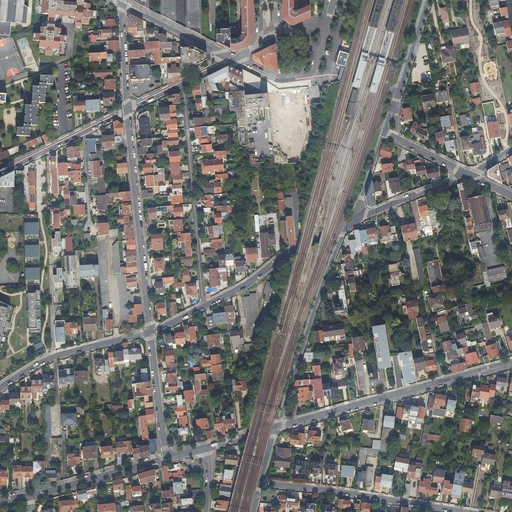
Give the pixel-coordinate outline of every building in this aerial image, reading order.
[(0,0),(0,34),(10,36),(11,23),(27,24),(29,8),(24,5),(24,0),(0,0)] [(40,0),(40,6),(43,7),(43,13),(49,14),(49,21),(41,27),(40,33),(33,33),(32,40),(40,40),(39,47),(45,48),(45,54),(52,55),(58,55),(60,42),(66,43),(67,36),(60,35),(61,28),(54,28),(55,21),(62,15),(68,16),(68,19),(73,19),(75,20),(74,30),(81,31),(81,24),(88,24),(88,17),(95,17),(96,11),(89,10),(89,3),(87,0),(77,0),(75,2),(65,1),(65,0),(40,0)] [(132,0),(132,1),(149,9),(148,0),(160,0),(161,15),(174,22),(173,0),(185,0),(186,28),(187,28),(200,34),(198,0),(132,0)] [(228,0),(207,0),(209,25),(217,24),(229,24),(229,10),(229,3),(228,0)] [(230,49),(230,50),(237,50),(246,46),(252,37),(252,15),(251,0),(241,0),(242,7),(241,7),(241,8),(241,33),(239,38),(235,39),(234,39),(235,37),(235,27),(233,27),(232,10),(229,10),(229,24),(230,46),(230,49)] [(309,0),(282,0),(282,18),(292,25),(311,17),(309,0)] [(376,0),(369,27),(377,29),(385,0),(376,0)] [(404,0),(395,0),(386,32),(394,34),(404,0)] [(499,6),(497,0),(488,0),(489,2),(490,2),(491,8),(499,6)] [(497,0),(499,6),(499,9),(501,16),(508,15),(504,0),(497,0)] [(442,18),(443,23),(449,22),(446,7),(440,8),(441,14),(442,18)] [(127,16),(128,30),(131,30),(132,31),(136,31),(136,32),(138,32),(141,32),(141,31),(143,31),(142,20),(130,14),(127,16)] [(159,42),(148,42),(148,34),(149,34),(149,31),(147,31),(147,29),(145,29),(146,28),(145,22),(142,20),(143,31),(143,34),(143,39),(144,42),(144,45),(144,50),(153,50),(159,49),(159,48),(159,42)] [(502,23),(502,22),(493,24),(494,30),(495,30),(496,36),(505,34),(503,29),(502,23)] [(225,46),(230,46),(229,24),(217,24),(217,43),(225,42),(225,46)] [(460,31),(459,31),(461,43),(470,42),(467,28),(460,29),(460,31)] [(108,36),(108,29),(103,30),(101,30),(101,36),(100,36),(100,38),(104,38),(104,37),(108,36)] [(88,31),(88,42),(96,41),(96,35),(91,35),(90,31),(88,31)] [(461,43),(459,31),(451,32),(451,34),(453,45),(461,43)] [(159,42),(159,48),(170,47),(170,49),(176,49),(176,40),(166,41),(166,33),(158,34),(159,42)] [(105,52),(107,52),(108,52),(119,51),(118,40),(116,40),(107,41),(107,45),(104,45),(105,52)] [(129,43),(129,50),(144,50),(144,45),(144,42),(129,43)] [(277,73),(275,44),(268,47),(253,54),(252,61),(277,73)] [(180,47),(180,57),(181,62),(181,72),(207,59),(207,53),(194,46),(180,47)] [(456,61),(453,46),(444,48),(446,63),(456,61)] [(144,50),(129,50),(130,65),(147,64),(147,61),(143,61),(143,60),(133,60),(132,58),(139,58),(139,57),(144,57),(144,53),(144,50)] [(345,66),(349,53),(339,51),(337,58),(336,60),(335,63),(338,64),(342,66),(345,66)] [(100,52),(90,53),(90,55),(90,60),(101,60),(106,59),(107,62),(113,62),(112,53),(107,53),(107,52),(105,52),(102,52),(100,52)] [(368,58),(369,55),(361,53),(354,76),(354,79),(351,87),(359,89),(362,79),(365,68),(368,58)] [(369,93),(376,95),(379,83),(386,60),(379,58),(378,60),(375,69),(372,81),(369,93)] [(485,59),(486,66),(497,65),(496,58),(485,59)] [(147,64),(130,65),(131,79),(137,79),(137,78),(142,77),(142,79),(149,78),(149,73),(149,64),(147,64)] [(167,69),(167,84),(180,78),(179,68),(175,68),(175,65),(171,65),(171,69),(167,69)] [(228,65),(207,76),(208,80),(211,87),(212,89),(219,90),(215,83),(219,81),(220,82),(222,81),(222,80),(225,78),(225,77),(227,76),(229,75),(228,65)] [(242,72),(228,65),(229,75),(229,77),(243,85),(242,72)] [(269,106),(268,98),(267,93),(258,88),(260,78),(242,69),(242,72),(243,85),(243,90),(246,125),(257,124),(256,120),(266,119),(265,107),(269,106)] [(102,78),(104,78),(110,78),(110,75),(112,75),(112,70),(95,71),(96,77),(101,77),(102,78)] [(499,71),(492,72),(495,86),(502,84),(499,71)] [(37,86),(31,86),(31,104),(28,104),(25,104),(24,113),(25,113),(25,116),(24,116),(23,127),(17,127),(17,135),(30,136),(30,129),(31,129),(31,125),(32,125),(36,125),(38,116),(35,116),(35,114),(36,114),(37,102),(45,103),(44,84),(45,84),(51,84),(51,76),(38,75),(37,86)] [(110,79),(104,80),(104,86),(103,86),(104,89),(115,89),(115,85),(114,85),(113,79),(110,79)] [(480,92),(478,82),(470,84),(471,93),(480,92)] [(194,98),(195,98),(201,98),(200,85),(192,85),(194,98)] [(243,90),(230,92),(232,110),(237,110),(239,125),(246,125),(243,90)] [(436,93),(437,103),(448,101),(446,91),(436,93)] [(114,93),(102,93),(103,105),(110,105),(110,104),(112,103),(112,102),(115,102),(114,93)] [(168,96),(169,101),(172,100),(173,104),(180,103),(179,94),(172,95),(168,96)] [(421,97),(423,108),(434,106),(432,95),(421,97)] [(473,106),(481,105),(480,97),(471,99),(473,106)] [(85,100),(85,101),(85,109),(85,110),(91,110),(91,111),(99,110),(99,100),(85,100)] [(85,101),(72,102),(73,110),(85,109),(85,101)] [(352,103),(349,102),(345,115),(350,116),(354,103),(352,103)] [(203,117),(211,116),(228,114),(227,104),(206,106),(202,107),(202,108),(203,117)] [(412,119),(410,107),(405,108),(406,109),(403,109),(404,116),(405,120),(412,119)] [(160,120),(166,119),(170,119),(169,108),(159,110),(160,120)] [(146,111),(140,114),(138,117),(140,134),(150,133),(148,111),(146,111)] [(194,118),(195,127),(203,126),(205,126),(204,121),(211,120),(211,116),(203,117),(194,118)] [(451,116),(440,118),(442,127),(453,125),(451,116)] [(166,119),(167,130),(168,130),(177,129),(176,119),(170,119),(166,119)] [(116,120),(113,122),(114,133),(115,133),(117,132),(117,135),(122,134),(122,132),(123,132),(122,123),(116,120)] [(489,138),(500,136),(499,130),(498,125),(497,121),(486,124),(489,138)] [(416,134),(420,127),(418,125),(419,124),(414,122),(413,124),(412,126),(410,129),(413,130),(412,134),(416,136),(416,134)] [(426,122),(420,124),(420,127),(416,134),(421,136),(420,138),(430,143),(427,128),(423,129),(423,127),(427,126),(426,122)] [(203,126),(195,127),(196,137),(199,136),(204,136),(203,126)] [(445,142),(442,127),(438,127),(440,133),(435,134),(437,144),(445,142)] [(488,136),(486,129),(479,131),(479,127),(477,127),(478,133),(481,149),(486,148),(484,137),(488,136)] [(177,129),(168,130),(169,137),(177,136),(177,129)] [(278,135),(281,152),(293,150),(290,133),(278,135)] [(473,155),(482,153),(481,149),(478,133),(473,134),(474,138),(470,138),(473,153),(473,155)] [(102,135),(102,138),(103,152),(109,152),(109,148),(115,148),(115,143),(114,136),(114,135),(114,134),(102,135)] [(226,142),(228,142),(227,134),(218,135),(219,143),(226,142)] [(212,135),(204,136),(199,136),(200,145),(201,145),(208,144),(213,143),(212,135)] [(460,137),(462,150),(469,149),(469,153),(473,153),(470,138),(469,135),(460,137)] [(22,143),(23,145),(27,144),(28,147),(34,144),(35,145),(37,144),(38,143),(42,141),(40,138),(39,136),(22,143)] [(166,140),(161,141),(162,145),(162,147),(166,147),(166,143),(169,143),(169,145),(178,144),(178,136),(177,136),(169,137),(168,137),(168,140),(166,141),(166,140)] [(91,155),(91,161),(99,161),(104,160),(103,152),(102,138),(99,139),(98,138),(96,138),(95,139),(96,154),(91,155)] [(141,147),(151,146),(150,138),(141,139),(141,143),(141,147)] [(445,142),(446,151),(458,149),(456,140),(445,142)] [(211,144),(208,144),(201,145),(202,150),(198,151),(198,153),(211,151),(211,150),(211,144)] [(377,161),(383,161),(384,158),(389,159),(393,148),(383,145),(380,154),(381,154),(382,154),(382,157),(380,156),(379,156),(377,161)] [(0,152),(0,159),(5,158),(5,157),(9,155),(17,151),(15,146),(0,152)] [(151,147),(151,146),(141,147),(140,147),(137,147),(138,155),(147,154),(147,148),(151,147)] [(67,158),(67,163),(77,163),(76,157),(79,157),(79,147),(69,147),(69,154),(69,157),(67,158)] [(225,155),(225,150),(215,151),(214,151),(214,156),(216,155),(216,159),(207,160),(207,159),(202,159),(202,163),(202,166),(222,164),(222,155),(225,155)] [(180,161),(179,151),(169,152),(170,162),(180,161)] [(154,153),(147,154),(147,156),(147,158),(146,158),(145,160),(145,161),(146,162),(146,163),(155,162),(155,157),(154,157),(154,153)] [(58,193),(56,156),(51,156),(51,160),(49,160),(49,164),(51,164),(51,173),(53,173),(53,186),(53,189),(52,189),(52,193),(58,193)] [(425,170),(423,158),(419,156),(419,159),(420,166),(415,168),(416,173),(416,176),(426,174),(425,170)] [(411,174),(416,173),(415,168),(414,163),(413,161),(413,160),(406,161),(406,162),(402,163),(404,170),(411,169),(411,174)] [(92,177),(97,177),(100,177),(100,166),(99,161),(91,161),(91,165),(92,165),(94,165),(94,173),(93,173),(91,173),(92,177)] [(179,173),(181,172),(181,165),(179,165),(179,162),(169,163),(169,165),(170,165),(171,173),(179,173)] [(61,175),(68,175),(68,171),(67,167),(67,163),(58,163),(59,175),(61,175)] [(72,171),(80,170),(80,167),(82,167),(82,163),(77,163),(67,163),(67,167),(70,167),(70,168),(72,168),(72,171)] [(116,164),(117,173),(127,172),(126,163),(117,164),(116,164)] [(143,164),(143,172),(151,171),(150,163),(143,164)] [(384,172),(393,170),(391,163),(382,165),(383,172),(384,172)] [(510,170),(510,169),(509,165),(508,163),(498,165),(499,172),(506,171),(510,170)] [(223,174),(222,164),(202,166),(203,169),(203,173),(208,173),(208,171),(217,170),(218,174),(216,175),(216,179),(221,179),(227,178),(227,173),(223,174)] [(488,176),(502,183),(501,179),(499,172),(498,165),(497,164),(487,170),(488,176)] [(429,169),(425,170),(426,174),(427,178),(434,177),(434,176),(439,176),(438,172),(432,169),(432,168),(431,169),(429,169)] [(14,186),(15,170),(12,172),(0,177),(0,186),(12,186),(14,186)] [(71,177),(71,182),(75,182),(80,182),(80,171),(69,172),(69,177),(71,177)] [(173,184),(182,183),(181,175),(179,176),(179,173),(171,173),(171,176),(173,176),(173,184)] [(156,181),(165,180),(164,174),(159,174),(152,175),(145,176),(146,187),(154,186),(153,181),(156,181)] [(400,191),(399,181),(398,177),(389,179),(390,183),(389,183),(390,187),(391,187),(392,192),(400,191)] [(97,179),(99,195),(106,194),(105,186),(105,178),(97,179)] [(216,179),(211,180),(210,180),(210,182),(204,183),(205,193),(221,192),(220,182),(217,182),(216,179)] [(64,220),(64,216),(70,216),(70,205),(69,192),(69,188),(68,180),(65,180),(65,187),(63,187),(63,189),(64,189),(65,199),(64,199),(65,204),(63,204),(64,207),(65,207),(65,211),(64,212),(59,212),(59,220),(64,220)] [(372,181),(371,180),(366,195),(367,205),(371,207),(376,205),(373,192),(374,192),(372,181)] [(372,181),(374,192),(382,190),(381,185),(380,183),(382,183),(382,181),(376,182),(376,180),(372,181)] [(465,198),(462,183),(457,184),(458,190),(460,190),(461,199),(465,198)] [(169,192),(170,195),(171,195),(182,194),(181,184),(172,185),(172,192),(169,192)] [(142,198),(153,197),(152,192),(152,189),(141,190),(142,198)] [(106,194),(107,205),(113,204),(112,200),(111,200),(111,198),(119,197),(123,197),(123,201),(130,200),(129,191),(125,192),(119,192),(112,193),(106,194)] [(182,202),(182,194),(171,195),(172,204),(177,203),(177,204),(180,203),(180,202),(182,202)] [(213,200),(212,194),(204,195),(205,205),(213,204),(214,204),(216,204),(216,201),(217,201),(217,199),(213,200)] [(469,198),(466,198),(466,199),(469,198),(470,203),(469,204),(470,204),(471,209),(470,209),(470,210),(471,210),(472,214),(471,214),(471,215),(473,215),(474,220),(472,220),(473,221),(474,221),(475,225),(474,225),(475,231),(491,227),(490,222),(489,222),(488,217),(489,217),(489,216),(488,216),(487,212),(488,212),(488,211),(487,211),(486,206),(487,206),(486,205),(485,205),(484,201),(485,201),(485,200),(484,200),(483,195),(486,194),(483,194),(482,194),(478,195),(478,194),(477,195),(477,196),(474,196),(474,195),(473,196),(473,197),(469,197),(469,198)] [(98,210),(105,209),(107,209),(107,205),(104,205),(104,195),(97,196),(98,210)] [(289,245),(295,243),(292,216),(293,216),(291,196),(284,197),(286,216),(289,245)] [(120,211),(120,216),(130,215),(129,208),(131,208),(130,202),(122,203),(123,211),(120,211)] [(84,214),(84,204),(76,205),(74,205),(74,215),(78,215),(78,216),(81,216),(80,214),(84,214)] [(183,215),(182,204),(167,206),(168,210),(174,210),(174,216),(175,216),(175,219),(180,219),(180,215),(183,215)] [(221,213),(230,212),(230,207),(231,207),(231,204),(217,205),(217,206),(214,206),(214,211),(217,210),(217,211),(221,210),(221,213)] [(167,206),(167,205),(155,206),(155,208),(148,209),(149,218),(151,217),(156,217),(156,218),(160,218),(160,216),(162,216),(161,213),(168,212),(168,210),(167,206)] [(418,207),(420,217),(422,216),(423,221),(424,225),(431,223),(428,209),(427,205),(418,207)] [(53,228),(60,228),(59,220),(59,212),(59,207),(52,207),(52,212),(54,212),(54,224),(53,224),(53,228)] [(431,223),(432,230),(437,229),(438,228),(436,226),(438,222),(437,214),(433,211),(434,209),(433,207),(428,209),(431,223)] [(497,211),(499,220),(505,218),(507,227),(511,226),(508,209),(497,211)] [(215,225),(217,225),(220,225),(222,225),(222,221),(221,213),(221,210),(217,211),(217,210),(214,211),(215,222),(215,225)] [(221,213),(222,221),(231,219),(230,212),(221,213)] [(124,221),(125,228),(133,227),(132,221),(130,221),(129,220),(128,216),(117,217),(118,223),(123,222),(123,221),(124,221)] [(175,219),(169,220),(169,225),(173,225),(174,225),(174,228),(175,231),(183,230),(181,219),(180,219),(175,219)] [(39,222),(24,222),(25,235),(39,235),(39,222)] [(414,224),(401,226),(403,240),(408,239),(408,240),(409,240),(409,239),(417,238),(414,224)] [(221,236),(223,236),(223,233),(218,233),(217,225),(215,225),(208,226),(209,237),(211,237),(218,236),(221,236)] [(381,239),(381,242),(392,240),(389,227),(389,225),(380,227),(381,231),(382,239),(381,239)] [(398,241),(396,226),(389,227),(392,240),(392,242),(398,241)] [(125,228),(126,240),(134,239),(133,227),(125,228)] [(375,228),(366,230),(367,239),(368,243),(368,245),(378,243),(375,228)] [(359,231),(359,229),(354,230),(355,239),(348,240),(350,248),(351,255),(356,254),(355,246),(361,245),(361,244),(359,231)] [(367,239),(366,230),(359,231),(361,244),(368,243),(367,239)] [(56,251),(61,251),(60,231),(55,232),(56,235),(55,235),(55,238),(52,239),(53,247),(56,247),(56,251)] [(182,241),(190,240),(190,233),(184,233),(184,234),(181,235),(181,237),(179,237),(179,241),(182,241)] [(159,247),(159,249),(163,249),(161,234),(151,235),(153,249),(157,248),(157,247),(159,247)] [(97,236),(97,237),(99,264),(99,275),(102,309),(109,308),(104,235),(97,236)] [(221,246),(221,236),(218,236),(211,237),(212,247),(221,246)] [(267,239),(267,238),(266,238),(261,239),(261,242),(262,256),(270,255),(269,244),(268,239),(267,239)] [(134,239),(126,240),(127,245),(126,245),(126,247),(127,247),(127,249),(127,251),(135,250),(134,239)] [(191,246),(190,240),(182,241),(184,256),(192,255),(191,251),(192,250),(192,246),(191,246)] [(480,261),(485,284),(485,286),(490,285),(489,281),(506,277),(504,265),(486,269),(480,240),(475,241),(476,244),(478,253),(479,257),(480,261)] [(119,251),(118,241),(114,244),(114,246),(112,246),(115,273),(118,273),(122,326),(129,325),(129,322),(129,315),(128,305),(127,294),(127,291),(126,290),(125,278),(125,275),(125,273),(121,274),(121,273),(120,267),(120,263),(119,251)] [(39,244),(25,245),(25,258),(39,257),(39,244)] [(251,260),(258,259),(257,247),(245,248),(246,261),(251,261),(251,260)] [(345,249),(345,250),(347,250),(347,251),(345,252),(342,252),(343,257),(345,257),(345,263),(352,262),(351,255),(350,248),(345,249)] [(418,279),(425,278),(419,248),(413,249),(418,279)] [(233,265),(232,254),(231,254),(231,249),(224,250),(225,252),(225,255),(226,266),(233,265)] [(127,251),(126,251),(126,257),(127,262),(136,261),(135,250),(127,251)] [(226,266),(225,255),(218,255),(218,253),(215,253),(211,253),(212,257),(218,257),(218,264),(219,264),(219,267),(226,266)] [(66,271),(66,282),(67,288),(77,287),(75,255),(65,256),(66,271)] [(86,256),(79,257),(79,264),(89,264),(89,261),(87,261),(86,256)] [(182,264),(192,264),(191,256),(181,257),(182,264)] [(235,258),(235,261),(236,271),(244,270),(244,260),(241,260),(241,257),(235,258)] [(162,277),(164,277),(162,258),(154,259),(155,271),(156,271),(157,278),(162,277)] [(426,262),(431,287),(444,283),(438,260),(426,262)] [(127,266),(125,266),(125,272),(128,272),(136,271),(135,262),(126,263),(127,266)] [(353,273),(353,271),(352,262),(345,263),(346,269),(345,269),(345,274),(353,273)] [(92,264),(89,264),(79,264),(79,265),(80,277),(93,276),(92,264)] [(398,276),(398,274),(397,273),(400,271),(400,272),(401,271),(400,270),(399,268),(398,266),(398,264),(397,264),(397,265),(396,265),(396,264),(389,265),(392,285),(399,284),(398,276)] [(223,280),(227,280),(226,266),(219,267),(209,268),(211,285),(220,284),(219,277),(222,277),(223,280)] [(39,267),(25,268),(25,280),(40,280),(39,267)] [(58,287),(63,287),(62,268),(57,268),(57,275),(53,275),(53,283),(57,283),(58,287)] [(189,281),(191,281),(191,276),(188,277),(188,268),(182,269),(183,278),(182,278),(182,281),(185,281),(189,281)] [(354,278),(365,276),(364,269),(353,271),(353,273),(354,278)] [(356,290),(354,278),(353,273),(345,274),(346,278),(348,278),(350,291),(356,290)] [(129,274),(125,275),(125,278),(127,278),(128,286),(136,285),(136,277),(129,278),(129,275),(129,274)] [(164,292),(163,283),(162,277),(157,278),(155,278),(156,293),(159,293),(164,292)] [(264,301),(268,302),(273,282),(267,280),(263,294),(266,294),(264,301)] [(343,280),(337,281),(337,286),(340,285),(341,289),(338,289),(340,304),(334,305),(335,314),(341,313),(342,315),(345,314),(348,314),(343,280)] [(186,284),(186,294),(192,293),(192,292),(196,291),(195,283),(186,284)] [(438,291),(445,289),(444,283),(435,286),(432,287),(431,287),(433,295),(429,296),(428,297),(429,302),(431,302),(433,311),(443,308),(438,291)] [(41,330),(40,289),(28,289),(29,330),(41,330)] [(249,293),(250,296),(253,323),(258,323),(257,313),(258,313),(256,292),(249,293)] [(247,335),(254,335),(253,323),(250,296),(243,296),(247,335)] [(8,314),(11,305),(0,299),(0,346),(1,342),(8,314)] [(416,311),(418,311),(415,301),(406,302),(409,318),(417,316),(416,313),(416,311)] [(163,313),(166,313),(165,302),(157,303),(158,313),(163,313)] [(136,314),(142,313),(141,304),(134,304),(135,306),(133,306),(133,308),(132,308),(133,314),(136,314)] [(467,308),(465,304),(458,306),(451,308),(453,313),(455,312),(457,311),(460,322),(463,321),(463,320),(464,320),(464,319),(466,318),(467,319),(467,320),(468,320),(469,320),(470,320),(470,319),(469,317),(467,308)] [(226,321),(227,329),(231,328),(230,322),(234,321),(232,305),(224,306),(224,309),(225,312),(226,321)] [(471,307),(467,308),(469,317),(470,319),(470,320),(471,320),(471,319),(477,317),(475,308),(471,310),(471,308),(472,307),(471,307)] [(214,322),(226,321),(225,312),(224,309),(219,309),(219,312),(213,313),(213,316),(206,316),(207,327),(215,326),(214,322)] [(450,314),(448,309),(438,311),(439,317),(450,314)] [(97,330),(96,318),(90,318),(89,314),(82,314),(83,329),(90,329),(90,330),(97,330)] [(488,318),(491,328),(500,325),(497,315),(488,318)] [(437,318),(441,332),(449,330),(445,316),(437,318)] [(416,318),(418,326),(423,325),(428,324),(427,321),(422,322),(421,317),(416,318)] [(76,318),(64,319),(64,320),(65,323),(66,323),(66,334),(69,334),(72,334),(72,333),(77,333),(76,318)] [(349,323),(349,321),(349,318),(346,318),(341,319),(341,324),(341,325),(334,326),(334,325),(328,326),(328,327),(327,327),(326,323),(322,324),(323,330),(324,340),(324,341),(330,341),(330,336),(339,334),(340,339),(346,338),(343,323),(349,323)] [(112,319),(103,320),(103,329),(113,328),(112,319)] [(56,342),(65,341),(65,323),(64,320),(55,320),(56,342)] [(481,324),(482,327),(486,341),(487,340),(490,340),(485,323),(481,324)] [(376,332),(372,333),(377,362),(381,361),(382,368),(390,367),(383,324),(375,325),(376,332)] [(423,325),(418,326),(421,341),(426,340),(431,339),(430,335),(425,336),(423,325)] [(234,330),(229,331),(232,355),(232,351),(233,351),(233,349),(238,343),(244,342),(242,329),(240,329),(234,330)] [(316,342),(324,340),(323,330),(315,331),(316,342)] [(185,341),(185,339),(184,332),(174,333),(175,334),(176,342),(180,342),(180,343),(182,343),(181,342),(185,341)] [(169,344),(169,348),(176,347),(176,343),(176,342),(175,334),(171,334),(170,333),(164,334),(165,343),(169,343),(169,344)] [(207,334),(208,339),(209,345),(220,343),(219,337),(218,333),(208,334),(207,334)] [(465,341),(463,333),(459,334),(458,334),(456,335),(457,340),(459,340),(462,347),(467,346),(466,342),(465,341)] [(355,350),(365,349),(363,336),(353,338),(355,350)] [(426,340),(421,341),(424,354),(430,353),(434,352),(433,349),(428,350),(426,340)] [(457,349),(455,342),(450,343),(450,340),(442,342),(445,352),(446,352),(455,349),(457,349)] [(487,340),(486,341),(484,341),(485,344),(485,346),(486,346),(489,357),(499,355),(499,354),(499,353),(502,352),(499,340),(495,341),(495,343),(489,345),(487,340)] [(43,344),(41,341),(33,345),(37,352),(38,356),(47,352),(45,347),(43,348),(41,345),(43,344)] [(469,353),(467,346),(462,347),(463,352),(464,355),(465,354),(467,364),(478,361),(475,352),(473,352),(473,350),(469,351),(470,353),(469,353)] [(132,350),(128,350),(129,359),(129,362),(135,361),(135,359),(141,359),(140,349),(137,349),(137,348),(132,349),(132,350)] [(456,353),(455,349),(446,352),(448,359),(457,356),(456,353)] [(124,360),(124,359),(123,350),(116,351),(116,352),(113,353),(114,361),(124,360)] [(165,351),(167,369),(174,368),(173,362),(174,362),(172,350),(165,351)] [(415,370),(413,359),(412,355),(408,355),(407,351),(398,352),(403,378),(402,378),(402,377),(401,378),(402,380),(403,386),(410,384),(410,383),(409,384),(409,382),(413,382),(413,379),(415,379),(414,377),(416,376),(415,370)] [(313,356),(313,353),(312,352),(311,352),(305,352),(301,362),(313,361),(314,361),(313,356)] [(434,352),(430,353),(432,360),(427,361),(426,359),(425,360),(426,368),(427,371),(436,369),(435,366),(433,360),(435,359),(434,352)] [(211,365),(220,364),(219,353),(210,354),(211,360),(206,360),(206,359),(202,360),(203,366),(211,365)] [(425,360),(424,357),(413,359),(415,370),(426,368),(425,360)] [(109,371),(109,366),(109,363),(108,359),(100,360),(100,358),(95,359),(96,371),(99,371),(100,373),(109,373),(109,371)] [(333,363),(335,374),(346,373),(344,358),(336,359),(337,363),(333,363)] [(355,360),(359,392),(366,391),(361,359),(355,360)] [(314,378),(321,378),(319,362),(316,363),(316,360),(314,361),(313,361),(313,363),(312,363),(312,368),(314,368),(315,375),(314,377),(314,378)] [(459,363),(451,365),(453,372),(467,368),(465,361),(459,363)] [(221,371),(220,364),(211,365),(212,369),(212,373),(221,371)] [(67,383),(75,383),(74,370),(70,371),(70,368),(66,369),(66,371),(67,383)] [(167,382),(169,382),(179,381),(178,376),(176,376),(175,368),(174,368),(167,369),(168,377),(166,377),(167,382)] [(58,373),(59,385),(67,384),(67,383),(66,371),(64,372),(64,370),(62,370),(62,372),(58,373)] [(85,374),(84,371),(84,370),(75,371),(76,381),(88,380),(87,374),(85,374)] [(213,380),(222,379),(221,371),(212,373),(213,380)] [(368,374),(370,385),(375,384),(375,382),(378,382),(377,372),(368,374)] [(54,384),(54,375),(47,375),(46,373),(42,373),(42,379),(43,391),(43,392),(45,392),(46,392),(46,391),(47,391),(47,390),(47,389),(47,388),(46,388),(46,386),(48,386),(50,386),(50,384),(54,384)] [(195,385),(200,384),(199,381),(201,379),(206,379),(205,373),(200,373),(194,374),(195,385)] [(132,383),(142,382),(141,375),(131,376),(132,383)] [(496,385),(495,388),(499,389),(500,385),(501,386),(500,387),(502,388),(502,386),(505,386),(507,378),(497,377),(496,385)] [(236,381),(235,378),(231,379),(232,386),(236,385),(237,389),(239,388),(239,390),(246,389),(245,380),(236,381)] [(315,398),(323,397),(323,396),(322,384),(321,378),(314,378),(310,379),(310,383),(311,383),(314,383),(315,398)] [(42,379),(31,380),(31,386),(31,398),(36,398),(36,396),(36,391),(43,391),(42,379)] [(177,386),(183,385),(182,381),(182,380),(179,381),(169,382),(170,390),(177,389),(177,386)] [(151,395),(149,381),(148,381),(142,382),(132,383),(131,383),(132,386),(133,386),(136,385),(136,386),(138,387),(140,387),(140,391),(138,392),(137,393),(137,395),(134,395),(133,395),(133,397),(138,397),(143,396),(147,395),(151,395)] [(330,383),(322,384),(323,396),(331,395),(330,383)] [(475,385),(473,385),(470,401),(474,401),(474,397),(478,397),(481,385),(481,384),(476,383),(475,387),(475,385)] [(196,396),(207,394),(207,389),(202,389),(200,388),(200,384),(195,385),(196,396)] [(481,385),(478,397),(488,399),(489,395),(494,396),(495,388),(496,385),(488,384),(488,386),(481,385)] [(31,386),(20,386),(20,393),(21,398),(31,398),(31,386)] [(308,387),(299,388),(300,399),(309,398),(308,387)] [(185,404),(186,409),(190,408),(189,401),(193,400),(192,389),(185,390),(184,388),(183,388),(184,394),(185,404)] [(15,402),(21,402),(21,398),(20,393),(9,393),(9,400),(9,404),(15,404),(15,402)] [(177,406),(185,404),(184,394),(176,395),(177,406)] [(446,396),(435,394),(434,397),(432,410),(432,411),(431,415),(444,417),(446,410),(443,409),(439,409),(440,405),(443,406),(443,405),(444,405),(445,398),(446,396)] [(148,400),(147,395),(143,396),(145,407),(148,407),(152,406),(152,399),(148,400)] [(448,399),(446,409),(451,410),(450,412),(453,412),(455,406),(454,406),(456,400),(453,400),(448,399)] [(0,408),(9,409),(9,404),(9,400),(2,400),(2,402),(0,402),(0,408)] [(179,416),(187,415),(186,409),(185,404),(177,406),(178,416),(179,416)] [(404,404),(404,405),(403,408),(402,412),(409,413),(411,405),(404,404)] [(418,406),(411,405),(409,413),(409,416),(416,417),(418,406)] [(425,407),(418,406),(416,417),(416,421),(423,422),(425,407)] [(148,407),(145,407),(146,415),(146,423),(154,422),(153,409),(148,410),(148,407)] [(224,428),(223,416),(220,416),(219,410),(216,410),(217,417),(213,417),(215,429),(220,429),(220,435),(225,433),(224,428)] [(225,415),(222,415),(223,416),(224,428),(235,427),(233,412),(231,413),(231,416),(232,418),(224,419),(225,417),(225,415)] [(493,416),(490,415),(489,422),(501,424),(502,424),(503,417),(499,417),(499,413),(493,412),(493,416)] [(76,413),(60,413),(61,425),(76,425),(76,413)] [(180,427),(188,426),(187,415),(179,416),(180,427)] [(395,417),(384,416),(383,426),(393,427),(395,417)] [(208,427),(206,418),(196,419),(197,428),(208,427)] [(471,424),(474,424),(474,421),(461,418),(458,430),(469,432),(471,424)] [(341,422),(339,422),(340,426),(336,427),(338,434),(342,433),(342,431),(351,429),(349,420),(344,421),(343,419),(340,420),(341,422)] [(373,430),(374,420),(363,419),(362,429),(373,430)] [(425,424),(421,446),(426,447),(428,434),(428,432),(430,425),(425,424)] [(178,435),(189,433),(188,426),(180,427),(177,427),(178,435)] [(382,427),(381,441),(380,443),(386,444),(388,428),(382,427)] [(315,432),(309,431),(308,439),(319,440),(320,431),(316,431),(315,432)] [(290,443),(298,444),(303,445),(304,434),(299,434),(298,436),(291,436),(290,443)] [(156,438),(148,439),(149,445),(150,455),(154,454),(157,448),(156,438)] [(373,440),(372,448),(379,449),(380,443),(381,441),(373,440)] [(93,457),(97,457),(96,445),(96,443),(96,441),(85,442),(85,446),(83,446),(83,451),(83,453),(83,458),(87,457),(87,458),(89,459),(92,459),(93,458),(93,457)] [(122,452),(133,451),(132,448),(132,441),(121,442),(122,452)] [(485,442),(480,441),(480,446),(474,445),(472,455),(477,456),(477,453),(483,454),(483,452),(485,442)] [(112,453),(116,453),(116,448),(112,448),(111,445),(100,447),(101,458),(112,457),(112,453)] [(150,455),(149,445),(140,446),(140,445),(138,445),(139,458),(150,455)] [(288,467),(290,448),(278,447),(277,451),(277,455),(276,455),(275,465),(288,467)] [(372,448),(359,447),(358,464),(359,465),(362,465),(364,465),(365,454),(371,454),(371,455),(379,456),(379,451),(379,449),(372,448)] [(483,454),(482,458),(482,462),(494,464),(495,455),(483,452),(483,454)] [(76,464),(76,463),(75,459),(79,459),(79,453),(68,454),(69,465),(76,464)] [(225,463),(236,464),(237,457),(237,455),(233,455),(233,457),(228,457),(227,459),(225,459),(225,463)] [(396,457),(395,461),(394,470),(407,472),(409,460),(409,459),(396,457)] [(409,460),(407,472),(406,477),(420,479),(424,458),(416,457),(416,461),(409,460)] [(314,474),(314,473),(318,474),(318,473),(322,473),(323,461),(323,459),(320,459),(319,463),(311,462),(310,473),(314,474)] [(33,474),(45,474),(44,464),(44,461),(33,461),(33,466),(33,474)] [(305,462),(296,461),(295,470),(298,470),(298,472),(303,472),(305,462)] [(337,475),(338,465),(334,465),(334,464),(326,464),(325,475),(328,475),(329,475),(333,475),(337,475)] [(14,477),(21,477),(21,476),(21,466),(21,465),(13,465),(14,477)] [(354,466),(341,465),(340,476),(353,477),(354,466)] [(356,484),(360,484),(360,481),(365,482),(366,471),(362,470),(362,465),(359,465),(357,481),(356,484)] [(33,476),(33,474),(33,466),(21,466),(21,476),(33,476)] [(167,466),(162,467),(163,480),(168,479),(170,479),(173,479),(178,478),(181,478),(183,478),(181,471),(177,471),(177,473),(170,474),(169,473),(168,473),(167,466)] [(155,469),(137,474),(140,484),(152,481),(152,482),(156,481),(155,469)] [(232,470),(224,469),(222,483),(230,484),(232,470)] [(451,494),(451,496),(455,497),(456,495),(461,496),(461,492),(463,482),(465,471),(455,470),(453,485),(451,494)] [(56,481),(60,480),(59,473),(55,473),(55,474),(50,475),(50,473),(48,473),(48,475),(45,475),(45,481),(56,480),(56,481)] [(393,475),(381,474),(381,477),(380,485),(391,487),(393,475)] [(435,482),(443,483),(443,480),(444,475),(437,474),(435,482)] [(121,478),(112,481),(113,490),(122,489),(121,478)] [(173,485),(174,490),(174,494),(183,493),(181,478),(178,478),(173,479),(173,485)] [(420,481),(418,491),(424,492),(426,484),(427,479),(424,478),(423,481),(420,481)] [(443,483),(441,492),(451,494),(453,485),(448,484),(449,481),(443,480),(443,483)] [(511,492),(511,481),(504,481),(503,487),(501,496),(511,498),(511,492)] [(472,493),(473,484),(463,482),(461,492),(472,493)] [(220,483),(220,487),(219,494),(230,496),(231,485),(230,484),(222,483),(220,483)] [(426,484),(424,492),(429,493),(428,494),(429,494),(429,495),(431,496),(432,495),(433,493),(436,494),(437,488),(430,487),(431,484),(426,484)] [(132,496),(141,495),(141,493),(141,489),(140,485),(131,486),(132,496)] [(498,498),(501,498),(501,496),(503,487),(492,485),(490,495),(496,496),(498,497),(498,498)] [(95,486),(86,488),(87,494),(96,492),(95,486)] [(169,490),(160,491),(161,497),(174,496),(173,486),(169,487),(169,490)] [(86,488),(77,491),(78,499),(87,498),(87,494),(86,488)] [(287,497),(287,495),(283,495),(280,494),(279,502),(280,502),(280,509),(282,509),(285,509),(286,506),(287,497)] [(186,507),(186,506),(188,505),(188,504),(193,503),(192,497),(182,498),(182,497),(181,497),(181,498),(180,498),(181,508),(186,507)] [(287,497),(286,506),(291,507),(291,505),(299,505),(299,498),(292,498),(287,497)] [(230,501),(218,499),(217,502),(216,507),(228,508),(230,501)] [(64,501),(65,510),(74,509),(73,500),(64,501)] [(348,508),(350,508),(350,501),(343,501),(343,500),(339,500),(338,508),(348,508)] [(308,501),(307,503),(306,511),(314,511),(315,504),(312,504),(312,502),(311,501),(308,501)] [(366,503),(361,502),(360,511),(362,511),(368,511),(369,504),(366,503)] [(114,503),(97,505),(97,511),(115,511),(115,505),(114,503)] [(150,508),(151,509),(151,511),(160,511),(160,503),(151,504),(151,505),(150,505),(149,506),(150,508)] [(162,504),(163,511),(173,510),(172,503),(162,504)]
